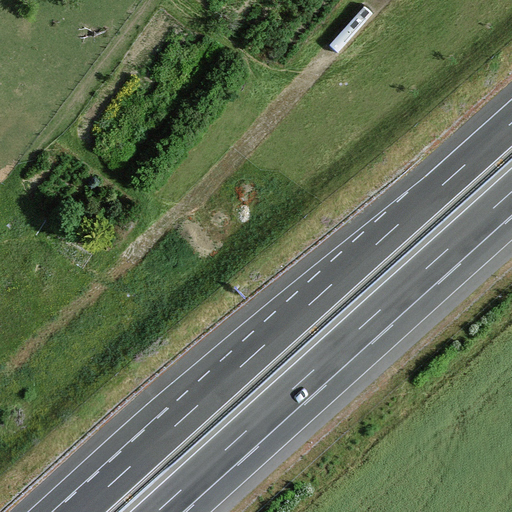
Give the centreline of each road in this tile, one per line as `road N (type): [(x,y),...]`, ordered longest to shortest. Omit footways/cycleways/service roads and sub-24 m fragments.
road 1 (motorway): [(511,123),(101,492)]
road 2 (motorway): [(186,486),(511,190)]
